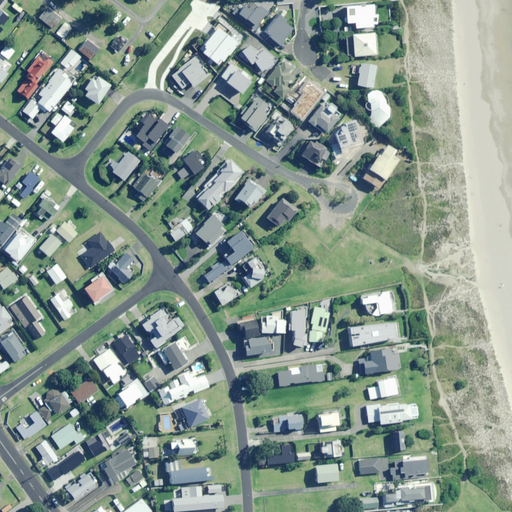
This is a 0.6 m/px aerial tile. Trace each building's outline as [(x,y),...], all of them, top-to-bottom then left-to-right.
[(30,0),(24,0),(21,5),(29,11),(35,3),(30,0)] [(73,10),(78,3),(73,0),(66,0),(64,4),(73,10)] [(92,8),(99,0),(85,0),(85,1),(92,8)] [(108,11),(114,4),(108,0),(105,0),(104,2),(101,0),(99,0),(98,3),(108,11)] [(249,8),(241,2),(233,12),(256,30),(258,27),(256,25),(264,15),(265,16),(268,12),(260,5),(258,8),(252,4),(249,8)] [(82,22),(91,11),(81,3),(73,14),(82,22)] [(168,22),(177,11),(169,3),(159,14),(168,22)] [(371,4),(344,7),(345,23),(353,22),(354,28),(371,26),(371,23),(375,24),(376,14),(372,14),(371,4)] [(115,25),(124,13),(118,8),(108,20),(115,25)] [(0,23),(2,25),(9,17),(0,10),(0,23)] [(53,28),(61,18),(51,11),(44,21),(53,28)] [(92,25),(98,18),(91,13),(86,20),(92,25)] [(283,22),(285,20),(278,15),(265,32),(270,35),(266,39),(277,48),(284,40),(283,39),(291,29),(283,22)] [(129,32),(137,21),(129,16),(121,27),(129,32)] [(158,31),(164,23),(157,18),(151,26),(158,31)] [(102,31),(107,25),(100,19),(95,25),(102,31)] [(63,39),(72,28),(65,23),(56,33),(63,39)] [(148,46),(155,37),(146,29),(138,38),(148,46)] [(344,35),(346,56),(376,53),(375,33),(344,35)] [(68,44),(76,50),(82,41),(79,39),(80,38),(76,34),(68,44)] [(118,52),(127,41),(120,35),(111,46),(118,52)] [(90,60),(98,49),(87,40),(78,51),(90,60)] [(254,55),(247,45),(240,51),(241,52),(238,55),(246,62),(247,61),(249,64),(252,62),(259,71),(263,69),(264,70),(272,64),(261,50),(254,55)] [(139,56),(144,50),(138,46),(134,51),(139,56)] [(74,63),(78,56),(72,52),(68,59),(74,63)] [(135,64),(139,59),(129,52),(121,63),(128,68),(133,62),(135,64)] [(100,67),(107,59),(99,53),(92,61),(100,67)] [(46,72),(52,62),(39,54),(33,63),(35,64),(17,92),(28,99),(36,86),(35,86),(44,71),(46,72)] [(170,75),(181,89),(188,83),(191,87),(205,76),(195,64),(197,62),(192,56),(177,68),(178,69),(170,75)] [(101,68),(109,75),(116,67),(108,60),(101,68)] [(279,65),(277,64),(265,80),(272,87),(274,84),(277,86),(273,91),(281,98),(289,89),(285,85),(288,81),(287,79),(291,74),(287,72),(291,67),(282,60),(279,65)] [(218,77),(240,93),(252,78),(248,76),(246,79),(243,77),(245,74),(241,71),(238,74),(234,71),(236,68),(229,63),(218,77)] [(375,65),(358,63),(355,85),(371,87),(375,65)] [(35,105),(40,109),(44,112),(46,109),(47,110),(48,109),(50,111),(72,84),(66,79),(69,76),(59,68),(48,81),(49,82),(45,87),(44,87),(38,94),(42,97),(37,103),(35,105)] [(125,74),(117,68),(110,76),(118,82),(125,74)] [(97,104),(109,85),(96,77),(93,81),(90,79),(84,89),(87,91),(84,96),(97,104)] [(300,87),(304,82),(298,77),(294,82),(300,87)] [(322,95),(309,85),(299,98),(307,104),(309,102),(313,106),(322,95)] [(369,91),(365,94),(366,101),(368,103),(369,114),(369,116),(367,119),(377,128),(388,116),(387,107),(384,103),(383,100),(379,92),(375,90),(369,91)] [(325,102),(329,96),(326,93),(321,98),(325,102)] [(238,119),(252,131),(265,114),(262,111),(266,105),(255,97),(238,119)] [(23,111),(32,118),(40,109),(35,105),(37,103),(32,99),(23,111)] [(314,124),(324,133),(337,118),(320,103),(305,121),(311,127),(314,124)] [(68,115),(72,111),(64,104),(61,109),(68,115)] [(302,121),(306,115),(299,109),(294,115),(302,121)] [(64,115),(62,117),(57,113),(50,121),(56,126),(51,132),(62,142),(73,128),(68,124),(70,120),(64,115)] [(158,118),(156,121),(146,113),(135,127),(139,130),(135,136),(143,142),(141,144),(151,152),(157,144),(154,142),(167,125),(158,118)] [(268,123),(261,132),(266,137),(267,136),(270,137),(271,136),(274,139),(279,134),(280,135),(288,124),(282,120),(279,124),(277,123),(275,126),(272,124),(270,124),(268,123)] [(338,142),(341,150),(361,144),(360,140),(362,138),(358,123),(356,123),(355,120),(339,125),(343,141),(338,142)] [(172,158),(189,136),(176,126),(168,137),(171,139),(162,151),(172,158)] [(300,144),(296,152),(300,154),(299,155),(307,159),(308,157),(318,160),(323,151),(320,149),(321,146),(313,141),(312,143),(308,140),(305,141),(303,145),(300,144)] [(394,150),(385,144),(379,155),(377,154),(361,178),(378,189),(397,159),(391,155),(394,150)] [(196,160),(200,157),(195,150),(182,160),(186,165),(177,172),(182,179),(190,173),(192,175),(202,168),(196,160)] [(124,181),(139,161),(127,152),(112,172),(124,181)] [(12,175),(19,166),(5,156),(0,162),(0,181),(6,186),(13,176),(12,175)] [(231,181),(241,171),(228,159),(216,172),(217,173),(204,186),(205,188),(195,198),(207,209),(218,197),(215,195),(220,190),(222,192),(232,182),(231,181)] [(144,202),(160,182),(145,170),(132,186),(139,191),(135,195),(144,202)] [(31,188),(39,178),(30,171),(21,183),(26,186),(19,195),(25,199),(32,189),(31,188)] [(248,178),(234,198),(249,209),(264,196),(263,195),(266,191),(248,178)] [(49,221),(59,207),(44,197),(38,206),(40,208),(37,213),(49,221)] [(286,222),(296,210),(281,198),(266,218),(277,227),(283,220),(286,222)] [(216,237),(220,240),(228,233),(219,223),(225,217),(217,208),(193,231),(203,242),(205,241),(209,244),(216,237)] [(0,243),(2,245),(21,220),(13,213),(5,224),(1,221),(0,222),(0,243)] [(68,242),(76,234),(64,222),(55,230),(68,242)] [(175,241),(184,235),(178,227),(170,233),(175,241)] [(91,269),(115,251),(100,231),(87,241),(92,248),(81,255),(91,269)] [(224,258),(229,264),(254,244),(244,231),(241,233),(239,231),(225,242),(233,252),(224,258)] [(31,246),(38,236),(32,232),(25,242),(31,246)] [(49,257),(61,243),(51,235),(39,248),(49,257)] [(128,244),(121,235),(111,243),(118,252),(128,244)] [(129,266),(134,262),(125,253),(109,270),(122,283),(134,271),(129,266)] [(248,287),(269,274),(257,255),(242,265),(248,274),(242,277),(248,287)] [(204,276),(208,282),(229,267),(224,260),(218,265),(216,263),(211,267),(212,270),(204,276)] [(56,284),(66,277),(56,264),(47,271),(56,284)] [(23,273),(27,270),(22,265),(19,269),(23,273)] [(16,270),(11,274),(7,268),(0,273),(0,281),(0,282),(0,284),(3,289),(21,276),(16,270)] [(38,283),(32,274),(28,277),(34,285),(38,283)] [(92,302),(110,289),(100,275),(94,279),(95,280),(83,289),(92,302)] [(237,286),(233,287),(231,282),(213,292),(220,305),(241,293),(237,286)] [(68,299),(70,298),(64,290),(50,300),(64,320),(76,312),(68,299)] [(391,290),(359,297),(361,305),(375,302),(378,314),(392,311),(390,303),(394,302),(391,290)] [(38,323),(43,319),(26,296),(10,308),(24,327),(26,326),(36,339),(45,333),(38,323)] [(152,334),(154,337),(149,340),(154,347),(183,326),(176,316),(164,324),(163,322),(170,317),(163,307),(149,317),(150,319),(141,324),(148,333),(152,334)] [(323,313),(324,308),(313,307),(308,341),(320,342),(322,331),(325,332),(328,313),(323,313)] [(287,321),(287,330),(292,330),(293,341),(292,345),(301,348),(302,344),(306,344),(306,333),(302,333),(303,317),(306,317),(306,308),(290,312),(290,321),(287,321)] [(285,320),(281,320),(281,312),(274,312),(274,316),(264,316),(264,323),(259,323),(259,333),(284,333),(285,320)] [(244,338),(257,335),(254,319),(237,323),(239,330),(242,329),(244,338)] [(351,346),(400,337),(397,321),(348,330),(351,346)] [(20,345),(22,343),(14,331),(0,340),(0,343),(13,362),(26,353),(20,345)] [(129,365),(142,357),(126,334),(114,343),(129,365)] [(182,353),(191,347),(184,336),(157,352),(165,365),(169,362),(174,370),(188,361),(182,353)] [(246,355),(269,352),(267,336),(244,340),(246,355)] [(115,363),(118,361),(107,344),(98,350),(101,354),(94,359),(106,377),(108,375),(111,381),(122,373),(115,363)] [(397,353),(390,354),(390,349),(369,352),(370,357),(358,359),(361,374),(400,369),(397,353)] [(0,372),(9,367),(5,360),(0,363),(0,372)] [(331,371),(316,372),(315,365),(290,367),(290,370),(277,371),(278,386),(289,385),(289,383),(332,380),(331,371)] [(187,397),(186,394),(188,394),(187,392),(192,390),(193,393),(208,387),(204,375),(194,379),(191,371),(177,376),(181,385),(179,386),(176,379),(168,383),(171,388),(168,389),(167,386),(158,390),(163,404),(183,396),(184,398),(187,397)] [(154,376),(141,385),(147,394),(150,392),(160,385),(154,376)] [(79,404),(98,391),(89,378),(70,391),(79,404)] [(370,399),(397,394),(394,378),(376,381),(377,386),(368,388),(370,399)] [(140,399),(147,394),(141,385),(137,379),(123,388),(132,401),(138,397),(140,399)] [(57,414),(69,406),(60,393),(38,408),(46,420),(56,413),(57,414)] [(122,412),(127,409),(119,398),(115,401),(122,412)] [(204,411),(205,410),(200,398),(180,408),(188,427),(208,419),(204,411)] [(400,420),(416,419),(415,404),(366,406),(367,422),(379,421),(379,425),(401,423),(400,420)] [(73,417),(79,413),(75,408),(70,412),(73,417)] [(345,418),(344,411),(316,414),(319,432),(335,430),(334,425),(341,425),(340,419),(345,418)] [(28,438),(45,425),(36,412),(29,417),(30,418),(16,428),(23,438),(27,436),(28,438)] [(274,432),(302,430),(301,415),(273,417),(274,432)] [(79,433),(77,435),(69,424),(51,436),(60,449),(73,440),(76,444),(84,439),(79,433)] [(121,445),(130,437),(126,431),(116,439),(121,445)] [(94,457),(110,447),(101,432),(85,442),(94,457)] [(405,450),(405,432),(393,432),(393,450),(405,450)] [(191,439),(176,440),(177,455),(198,454),(197,440),(191,441),(191,439)] [(47,464),(57,458),(45,440),(35,447),(47,464)] [(321,458),(341,456),(339,441),(319,442),(321,458)] [(293,452),(292,452),(291,445),(261,448),(263,465),(294,462),(293,452)] [(158,447),(143,448),(144,456),(148,456),(148,458),(159,457),(158,447)] [(124,471),(135,464),(127,449),(101,464),(112,484),(127,475),(124,471)] [(422,475),(427,475),(425,456),(400,458),(400,460),(390,461),(392,480),(422,477),(422,475)] [(361,474),(382,472),(381,458),(359,460),(361,474)] [(210,467),(180,470),(179,460),(165,461),(166,470),(169,470),(171,484),(211,480),(210,467)] [(316,482),(337,481),(336,464),(314,466),(316,482)] [(131,486),(143,478),(138,470),(126,478),(131,486)] [(68,499),(71,498),(74,501),(94,487),(84,473),(79,477),(80,478),(70,485),(69,484),(64,488),(66,490),(64,492),(64,493),(64,497),(66,498),(68,499)] [(408,502),(412,501),(412,499),(420,499),(421,503),(434,502),(432,483),(393,486),(393,494),(384,495),(385,507),(395,506),(395,505),(408,504),(408,502)] [(220,494),(201,496),(200,486),(174,488),(175,499),(165,500),(165,511),(173,510),(173,511),(222,507),(220,494)] [(362,509),(378,507),(377,498),(361,499),(362,509)] [(149,511),(150,511),(142,499),(122,511),(149,511)]
